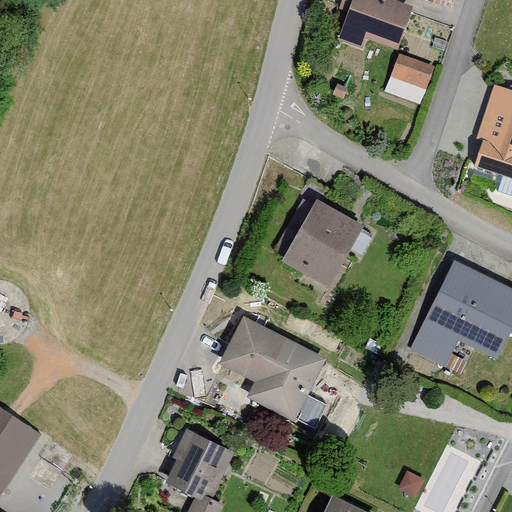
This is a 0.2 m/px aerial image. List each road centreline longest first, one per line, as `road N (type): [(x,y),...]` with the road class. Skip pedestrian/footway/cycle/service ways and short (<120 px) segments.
road 1 (residential): [(97,511),(192,301),(267,104)]
road 2 (residential): [(267,104),(511,244)]
